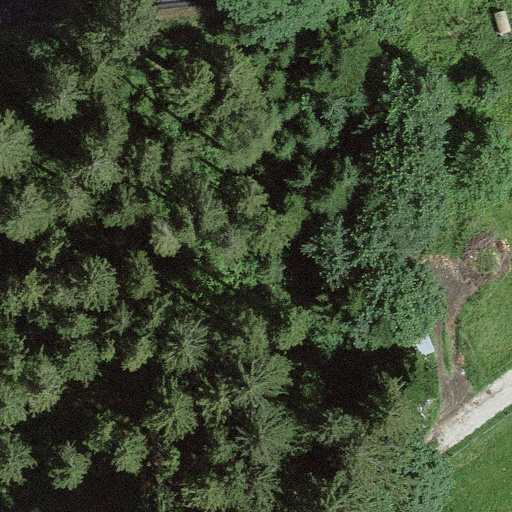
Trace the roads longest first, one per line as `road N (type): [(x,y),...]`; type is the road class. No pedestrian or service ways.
road 1 (track): [(331,511),(511,387)]
road 2 (unclassified): [(144,0),(0,13)]
